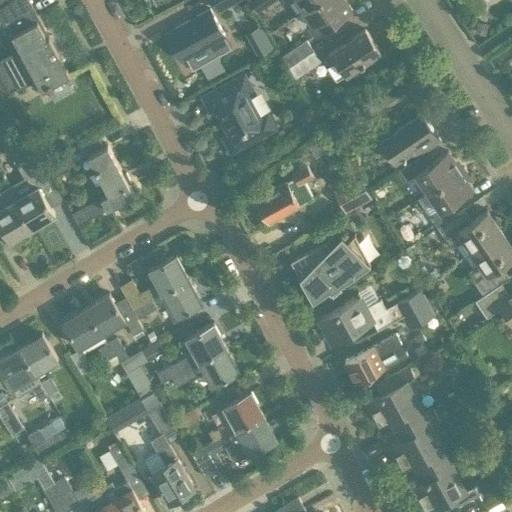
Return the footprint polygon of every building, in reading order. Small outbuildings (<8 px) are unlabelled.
[(233,0),(213,0),(218,9),(233,0)] [(249,0),(256,11),(273,0),(249,0)] [(352,7),(346,0),(314,0),(303,8),(312,22),(308,25),(314,33),(352,7)] [(0,85),(2,89),(6,87),(8,91),(15,87),(17,89),(34,80),(39,89),(70,73),(49,34),(47,35),(30,4),(15,11),(10,2),(0,7),(0,19),(16,48),(0,57),(1,60),(0,60),(0,85)] [(210,7),(167,31),(181,57),(224,33),(210,7)] [(247,30),(259,53),(274,45),(262,22),(247,30)] [(365,27),(327,53),(333,62),(337,59),(346,73),(380,50),(365,27)] [(286,65),(313,47),(306,37),(280,55),(286,65)] [(313,47),(286,65),(295,77),(321,60),(313,47)] [(244,72),(202,95),(210,109),(215,106),(229,132),(223,135),(231,150),(274,126),(266,111),(260,115),(246,90),(252,87),(244,72)] [(421,111),(380,139),(395,162),(412,150),(416,155),(440,139),(421,111)] [(333,128),(308,144),(316,156),(329,148),(338,163),(351,155),(333,128)] [(62,140),(38,153),(46,163),(68,151),(62,140)] [(108,192),(71,211),(78,224),(107,208),(134,194),(108,144),(88,154),(108,192)] [(427,191),(461,168),(448,150),(425,165),(419,155),(399,169),(406,179),(415,173),(427,191)] [(74,163),(68,151),(46,163),(52,174),(74,163)] [(46,163),(38,153),(17,164),(31,187),(16,196),(33,225),(35,224),(36,225),(46,219),(45,217),(55,211),(51,204),(64,197),(52,174),(46,163)] [(287,179),(256,196),(269,220),(314,196),(306,180),(314,175),(306,161),(291,170),(294,175),(287,179)] [(461,168),(427,191),(438,208),(429,214),(436,224),(456,211),(450,202),(473,187),(461,168)] [(359,174),(332,189),(346,212),(372,197),(359,174)] [(33,225),(16,196),(0,205),(0,220),(10,238),(13,237),(14,238),(24,232),(23,230),(33,225)] [(472,250),(502,230),(488,209),(471,220),(463,209),(438,226),(452,247),(464,239),(472,250)] [(511,245),(502,230),(472,250),(480,262),(468,271),(482,292),(507,274),(499,263),(511,253),(511,245)] [(324,240),(291,260),(312,298),(329,286),(330,289),(370,261),(354,233),(348,240),(341,233),(329,245),(324,240)] [(149,267),(157,281),(162,291),(189,276),(176,252),(149,267)] [(189,276),(162,291),(167,300),(175,314),(201,299),(189,276)] [(131,277),(121,284),(127,294),(126,295),(133,307),(144,301),(138,291),(131,277)] [(501,281),(475,299),(486,316),(502,305),(511,319),(511,292),(510,294),(501,281)] [(402,313),(428,299),(422,287),(395,302),(402,313)] [(109,291),(86,304),(102,331),(125,317),(133,333),(143,328),(137,317),(138,317),(133,307),(126,295),(115,301),(109,291)] [(359,293),(319,315),(332,337),(385,308),(379,298),(365,305),(359,293)] [(144,301),(133,307),(138,317),(157,307),(157,306),(151,297),(144,301)] [(436,313),(428,299),(402,313),(409,328),(436,313)] [(102,331),(86,304),(63,318),(79,345),(102,331)] [(172,375),(226,344),(214,322),(187,336),(195,350),(156,370),(162,380),(172,375)] [(42,331),(20,344),(36,370),(58,357),(42,331)] [(372,343),(344,359),(355,381),(407,353),(396,331),(372,343)] [(117,335),(107,340),(115,353),(124,348),(117,335)] [(107,340),(97,346),(105,359),(115,353),(107,340)] [(36,370),(20,344),(0,356),(0,363),(13,384),(24,377),(39,400),(58,387),(50,374),(41,380),(35,371),(36,370)] [(226,344),(172,375),(177,384),(205,369),(213,383),(239,369),(226,344)] [(141,362),(148,358),(142,348),(135,351),(124,358),(120,360),(121,361),(126,371),(141,397),(153,389),(151,386),(154,385),(141,362)] [(401,437),(429,422),(438,417),(431,405),(422,410),(404,377),(413,372),(409,363),(382,378),(387,388),(366,399),(379,422),(390,416),(401,436),(401,437)] [(159,399),(153,389),(141,397),(147,406),(159,399)] [(215,441),(264,414),(251,390),(224,404),(215,408),(223,422),(207,430),(213,440),(215,441)] [(145,407),(160,433),(161,432),(162,433),(164,432),(175,425),(171,419),(159,399),(147,406),(145,407)] [(0,412),(0,414),(12,434),(24,427),(7,400),(0,404),(0,411),(0,412)] [(178,429),(200,416),(194,406),(171,419),(178,429)] [(61,412),(29,431),(40,449),(72,431),(61,412)] [(215,441),(213,440),(191,453),(205,476),(224,464),(216,451),(229,444),(237,458),(276,436),(264,414),(215,441)] [(401,437),(401,436),(390,442),(403,465),(413,459),(418,469),(447,454),(429,422),(401,437)] [(158,448),(144,456),(170,499),(194,484),(169,441),(167,442),(162,433),(161,432),(160,433),(152,438),(152,439),(158,448)] [(132,486),(139,498),(150,492),(117,438),(108,444),(110,447),(108,449),(126,479),(115,486),(111,479),(100,486),(102,489),(93,495),(99,505),(110,499),(132,486)] [(447,454),(418,469),(423,477),(413,483),(426,507),(437,501),(443,511),(478,492),(478,493),(485,489),(485,488),(480,480),(465,487),(447,454)] [(64,474),(63,475),(53,481),(70,508),(72,511),(87,511),(81,502),(64,474)] [(503,479),(485,488),(485,489),(478,493),(486,508),(511,495),(503,479)] [(44,487),(59,511),(63,511),(70,508),(53,481),(44,487)] [(147,511),(139,498),(132,486),(110,499),(117,511),(147,511)] [(278,511),(295,511),(304,507),(298,496),(276,508),(278,511)] [(117,511),(110,499),(99,505),(88,511),(117,511)]
